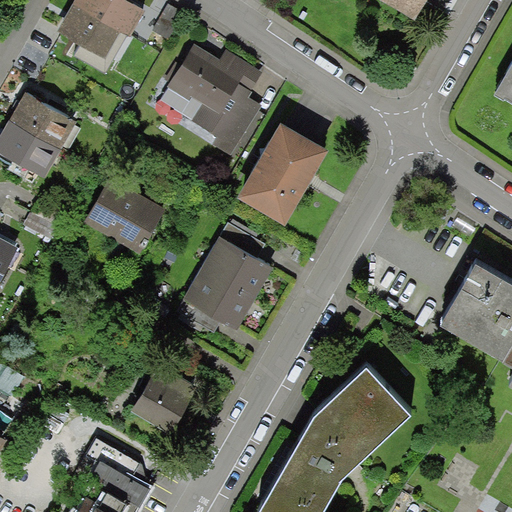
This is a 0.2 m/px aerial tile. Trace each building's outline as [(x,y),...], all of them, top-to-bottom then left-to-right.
[(135,0),(77,0),(59,31),(110,62),(143,5),(135,0)] [(394,0),(411,11),(417,0),(394,0)] [(195,42),(171,83),(203,101),(193,118),(219,133),(213,143),(233,154),(262,104),(249,96),(265,70),(227,48),(221,57),(195,42)] [(511,59),(497,86),(511,94),(511,59)] [(0,143),(0,146),(45,171),(75,118),(28,93),(0,143)] [(240,191),(288,220),(330,149),(282,120),(240,191)] [(109,176),(85,222),(144,252),(168,205),(109,176)] [(33,209),(25,223),(54,238),(62,224),(33,209)] [(183,295),(235,325),(271,264),(218,234),(183,295)] [(0,288),(22,247),(0,235),(0,288)] [(502,354),(511,337),(511,277),(476,256),(440,317),(502,354)] [(511,339),(503,354),(511,359),(511,367),(506,376),(511,379),(511,339)] [(268,511),(318,511),(341,472),(411,408),(367,360),(313,409),(259,507),(268,511)] [(159,366),(135,408),(178,432),(201,390),(159,366)] [(103,460),(93,478),(114,490),(106,504),(120,511),(139,511),(153,488),(103,460)] [(118,511),(90,495),(80,511),(118,511)]
